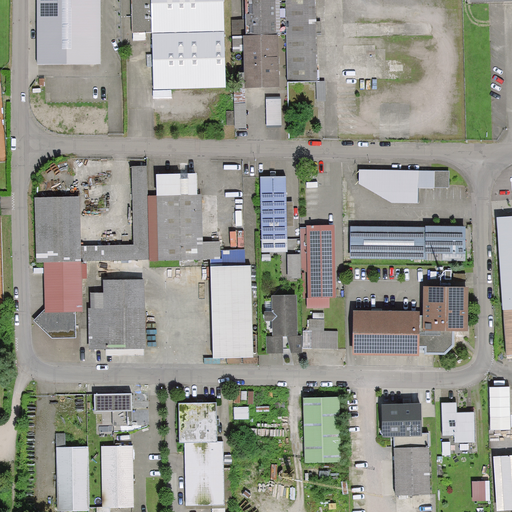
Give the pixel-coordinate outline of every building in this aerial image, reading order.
[(38,0),(38,61),(96,61),(96,0),(38,0)] [(128,0),(129,30),(150,30),(149,0),(128,0)] [(149,0),(150,30),(152,87),(224,85),(223,29),(222,0),(149,0)] [(242,0),(243,33),(276,32),(284,32),(283,0),(242,0)] [(314,0),(283,0),(284,32),(285,80),(316,79),(314,0)] [(276,32),(243,33),(231,33),(232,47),(244,47),(244,72),(244,84),(277,83),(276,32)] [(244,72),(232,72),(233,114),(233,130),(233,135),(245,135),(244,84),(244,72)] [(327,102),(327,82),(318,83),(318,102),(327,102)] [(278,93),(265,94),(266,124),(279,123),(278,93)] [(233,130),(233,114),(225,114),(225,130),(233,130)] [(134,245),(79,246),(79,262),(86,262),(150,261),(149,166),(133,167),(134,245)] [(449,171),(360,170),(360,184),(392,203),(418,203),(419,187),(448,187),(449,171)] [(157,209),(194,209),(193,171),(156,172),(157,209)] [(283,172),(260,172),(260,250),(285,250),(285,223),(292,223),(292,197),(283,197),(283,172)] [(78,199),(38,200),(39,263),(45,263),(79,262),(79,246),(78,199)] [(194,209),(157,209),(158,257),(218,256),(218,239),(194,240),(194,209)] [(332,224),(307,223),(307,294),(332,294),(332,224)] [(425,229),(351,227),(350,254),(463,256),(464,225),(425,224),(425,229)] [(299,252),(287,252),(287,276),(299,276),(299,252)] [(249,261),(210,261),(211,353),(250,352),(249,261)] [(46,311),(77,310),(81,310),(80,279),(87,279),(86,262),(79,262),(45,263),(46,311)] [(511,262),(500,263),(506,354),(511,353),(511,262)] [(467,274),(454,274),(454,282),(466,282),(467,274)] [(106,295),(93,295),(93,311),(90,311),(91,349),(144,349),(143,281),(106,281),(106,295)] [(419,314),(356,313),(356,352),(420,352),(420,347),(423,347),(427,347),(427,354),(434,354),(447,354),(456,345),(456,329),(467,329),(467,288),(427,288),(427,316),(419,316),(419,314)] [(295,293),(271,293),(272,308),(264,308),(265,316),(271,316),(271,334),(265,334),(265,348),(281,348),(281,333),(289,333),(289,348),(301,348),(301,345),(301,330),(295,330),(295,293)] [(77,310),(46,311),(35,320),(54,338),(77,337),(77,310)] [(301,326),(301,330),(301,345),(337,345),(337,327),(322,327),(322,317),(308,317),(308,326),(301,326)] [(503,389),(503,381),(491,381),(491,435),(511,435),(511,389),(503,389)] [(339,393),(303,394),(304,459),(340,458),(339,393)] [(115,426),(134,426),(133,394),(97,395),(98,432),(116,431),(115,426)] [(215,399),(177,399),(178,439),(183,439),(215,438),(215,399)] [(419,400),(382,401),(382,430),(392,430),(420,429),(419,400)] [(456,400),(439,400),(439,431),(455,431),(455,438),(472,438),(472,410),(456,410),(456,400)] [(236,419),(249,419),(250,409),(243,409),(243,408),(236,408),(236,419)] [(420,429),(392,430),(393,492),(429,491),(428,453),(428,429),(420,429)] [(63,431),(53,431),(55,507),(88,506),(86,442),(64,443),(63,431)] [(215,438),(183,439),(183,502),(210,501),(223,501),(222,438),(215,438)] [(132,442),(101,443),(102,503),(96,503),(96,511),(108,511),(108,504),(133,504),(132,442)] [(511,457),(501,459),(503,508),(511,506),(511,457)] [(491,483),(474,483),(474,503),(492,502),(491,483)] [(223,511),(223,501),(210,501),(209,511),(223,511)]
